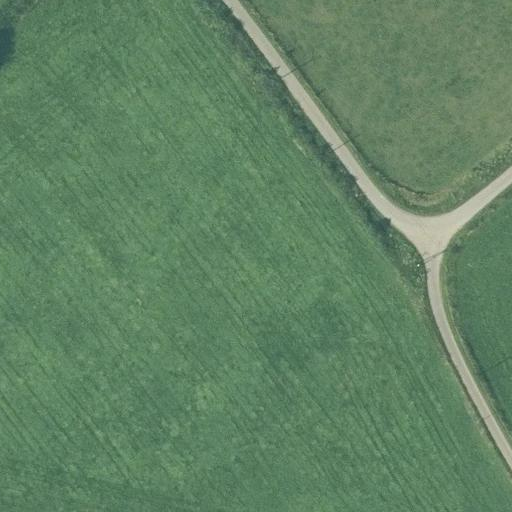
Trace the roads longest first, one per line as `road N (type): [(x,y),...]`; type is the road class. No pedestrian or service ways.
road 1 (unclassified): [(429,240),(376,198),(224,0)]
road 2 (unclassified): [(429,240),(439,318),(511,462)]
